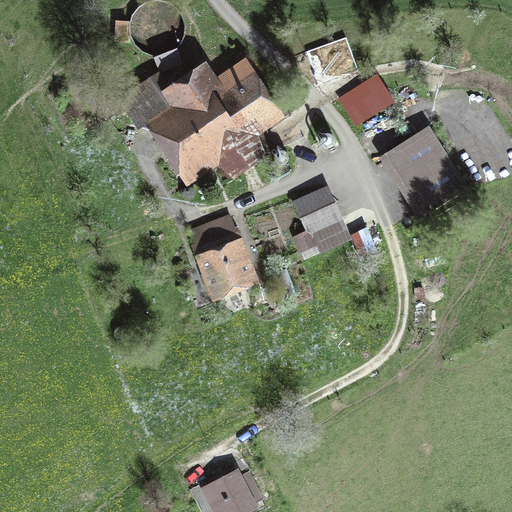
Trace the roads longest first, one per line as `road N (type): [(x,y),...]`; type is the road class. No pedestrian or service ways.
road 1 (track): [(388,226),(401,313),(379,360),(190,469)]
road 2 (track): [(355,154),(263,195),(170,222)]
road 3 (track): [(0,286),(170,222)]
